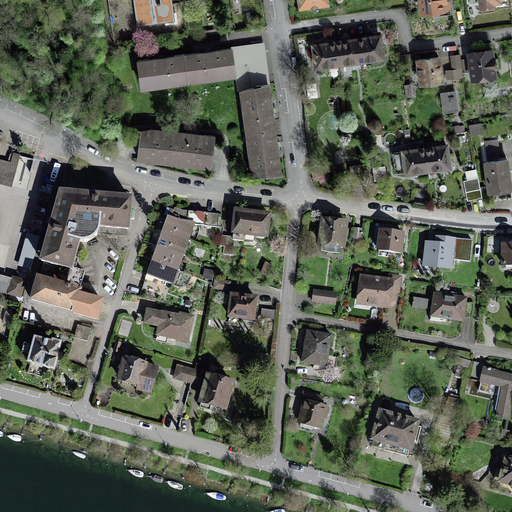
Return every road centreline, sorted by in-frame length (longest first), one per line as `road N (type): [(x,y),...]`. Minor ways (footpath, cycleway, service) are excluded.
road 1 (residential): [(511,33),(414,46),(397,14),(282,30)]
road 2 (residential): [(154,187),(83,416)]
road 3 (residential): [(287,315),(511,355)]
road 4 (residential): [(298,203),(511,225)]
road 5 (residential): [(83,416),(272,470)]
road 6 (residential): [(282,30),(298,203)]
road 7 (residential): [(0,112),(154,187)]
road 8 (residential): [(287,315),(272,470)]
road 9 (residential): [(272,470),(418,511)]
road 10 (residential): [(154,187),(298,203)]
